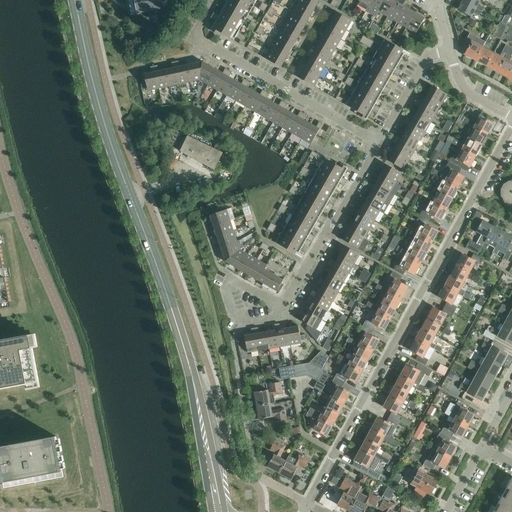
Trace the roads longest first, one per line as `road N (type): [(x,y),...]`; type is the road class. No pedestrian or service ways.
road 1 (secondary): [(219,511),(195,385),(104,120),(76,0)]
road 2 (residential): [(307,505),(511,134)]
road 3 (residential): [(280,301),(377,144)]
road 4 (residential): [(307,505),(258,476),(238,380)]
road 5 (residential): [(286,91),(194,38),(216,0)]
road 6 (residential): [(280,301),(278,318),(242,322),(225,288),(233,277),(248,285)]
road 7 (residential): [(377,144),(426,60),(446,48)]
